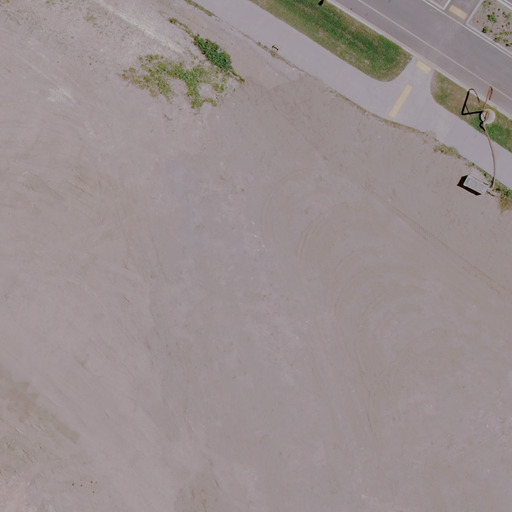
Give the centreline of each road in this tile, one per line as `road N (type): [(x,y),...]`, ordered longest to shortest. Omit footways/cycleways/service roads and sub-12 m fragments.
road 1 (unknown): [(0,57),(79,100),(0,246)]
road 2 (secondary): [(511,88),(375,0)]
